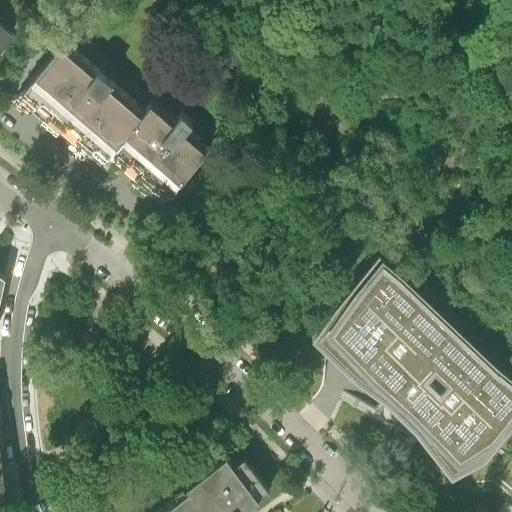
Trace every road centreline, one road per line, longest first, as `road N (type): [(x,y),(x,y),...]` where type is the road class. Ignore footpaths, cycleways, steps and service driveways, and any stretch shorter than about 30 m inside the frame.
road 1 (residential): [(50,215),(225,355),(388,511)]
road 2 (residential): [(50,215),(28,275),(15,366),(23,443),(42,511)]
road 3 (track): [(339,0),(390,67),(511,177)]
